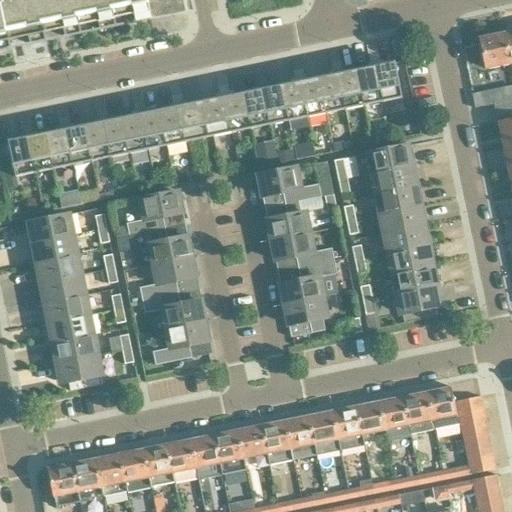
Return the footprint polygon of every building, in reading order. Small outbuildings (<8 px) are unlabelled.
[(187,12),(184,0),(0,0),(0,51),(11,49),(10,41),(29,37),(30,45),(46,42),(45,34),(64,30),(65,38),(81,35),(80,26),(98,23),(100,31),(116,27),(115,19),(133,15),(135,23),(187,12)] [(511,65),(505,34),(480,39),(487,70),(511,65)] [(403,99),(395,64),(376,68),(383,103),(403,99)] [(383,103),(376,68),(357,72),(364,107),(383,103)] [(364,107),(357,72),(338,76),(346,111),(364,107)] [(346,111),(338,76),(320,80),(327,115),(346,111)] [(327,115),(320,80),(301,84),(308,118),(327,115)] [(308,118),(301,84),(282,88),(289,122),(308,118)] [(289,122),(282,88),(263,91),(270,126),(289,122)] [(270,126),(263,91),(244,95),(252,130),(270,126)] [(252,130),(244,95),(226,99),(233,134),(252,130)] [(226,99),(202,104),(210,139),(233,134),(226,99)] [(511,113),(511,100),(495,104),(497,116),(511,113)] [(202,104),(179,109),(186,143),(210,139),(202,104)] [(186,143),(179,109),(160,112),(167,147),(186,143)] [(167,147),(160,112),(141,116),(148,151),(167,147)] [(148,151),(141,116),(122,120),(130,155),(148,151)] [(511,144),(511,119),(499,123),(504,147),(511,144)] [(130,155),(122,120),(104,124),(111,159),(130,155)] [(111,159),(104,124),(85,128),(92,162),(111,159)] [(92,162),(85,128),(66,132),(73,166),(92,162)] [(73,166),(66,132),(47,135),(54,170),(73,166)] [(54,170),(47,135),(28,139),(35,174),(54,170)] [(35,174),(28,139),(10,143),(17,178),(35,174)] [(343,141),(333,143),(334,152),(345,150),(343,141)] [(416,166),(414,156),(409,157),(407,147),(370,154),(374,175),(416,166)] [(257,155),(260,168),(278,164),(275,151),(257,155)] [(348,180),(345,166),(336,168),(339,182),(348,180)] [(415,187),(414,177),(418,176),(416,166),(374,175),(378,195),(415,187)] [(299,203),(322,198),(319,185),(300,189),(296,169),(260,177),(262,188),(261,188),(262,193),(263,192),(266,209),(299,203)] [(176,175),(178,185),(186,183),(184,173),(176,175)] [(351,194),(348,180),(339,182),(342,196),(351,194)] [(331,182),(322,183),(325,197),(334,195),(331,182)] [(424,206),(422,196),(417,197),(415,187),(378,195),(382,215),(424,206)] [(88,192),(79,194),(81,205),(90,203),(88,192)] [(186,226),(184,214),(183,214),(182,209),(183,209),(182,204),(181,204),(178,193),(142,201),(146,220),(127,224),(130,237),(152,232),(186,226)] [(337,209),(334,195),(325,197),(328,211),(337,209)] [(309,234),(305,214),(302,214),(299,203),(266,209),(265,209),(268,221),(269,221),(270,226),(269,227),(270,231),(271,231),(273,241),(309,234)] [(356,220),(353,206),(344,208),(347,222),(356,220)] [(424,227),(422,217),(427,216),(424,206),(382,215),(386,235),(424,227)] [(72,236),(68,215),(31,223),(33,233),(28,234),(30,244),(72,236)] [(108,229),(105,215),(96,217),(99,231),(108,229)] [(359,234),(356,220),(347,222),(350,236),(359,234)] [(130,237),(117,240),(120,253),(151,246),(155,265),(192,258),(189,247),(191,247),(190,243),(189,243),(188,238),(185,226),(186,226),(152,232),(130,237)] [(426,237),(424,227),(386,235),(390,255),(433,246),(431,236),(426,237)] [(110,243),(108,229),(99,231),(101,245),(110,243)] [(335,262),(332,249),(313,253),(309,234),(273,241),(275,252),(274,252),(275,257),(276,256),(277,261),(276,262),(278,274),(279,274),(279,273),(335,262)] [(77,256),(72,236),(30,244),(32,255),(37,254),(39,263),(77,256)] [(364,260),(361,246),(352,248),(355,262),(364,260)] [(432,267),(430,257),(435,256),(433,246),(390,255),(395,275),(432,267)] [(116,269),(113,255),(104,257),(107,271),(116,269)] [(81,276),(77,256),(39,263),(41,273),(36,274),(38,284),(81,276)] [(179,293),(177,282),(196,278),(195,273),(196,273),(195,268),(194,269),(192,258),(155,265),(159,284),(140,288),(143,301),(199,290),(199,289),(179,293)] [(367,274),(364,260),(355,262),(358,276),(367,274)] [(335,262),(279,273),(279,274),(282,285),(283,290),(282,291),(283,295),(284,295),(286,305),(322,298),(339,295),(335,276),(337,275),(335,262)] [(441,286),(439,276),(434,277),(432,267),(395,275),(399,295),(441,286)] [(118,283),(116,269),(107,271),(110,284),(118,283)] [(85,296),(81,276),(38,284),(40,295),(45,294),(47,303),(85,296)] [(372,300),(370,286),(361,288),(363,302),(372,300)] [(440,308),(438,297),(443,296),(441,286),(399,295),(403,315),(404,323),(434,317),(433,309),(440,308)] [(205,322),(203,311),(204,311),(203,307),(202,307),(201,302),(182,306),(179,294),(199,290),(143,301),(145,314),(164,310),(168,329),(205,322)] [(124,309),(121,295),(112,297),(115,311),(124,309)] [(89,316),(85,296),(47,303),(49,313),(44,314),(46,324),(89,316)] [(322,298),(286,305),(288,316),(287,316),(288,321),(289,320),(290,326),(292,337),(291,337),(291,338),(325,331),(323,319),(327,318),(322,298)] [(375,314),(372,300),(363,302),(366,315),(375,314)] [(126,323),(124,309),(115,311),(118,324),(126,323)] [(93,336),(89,316),(46,324),(49,334),(53,333),(55,343),(93,336)] [(362,333),(359,319),(350,321),(353,334),(362,333)] [(208,337),(209,337),(208,332),(207,333),(205,322),(168,329),(172,349),(153,352),(156,366),(212,354),(212,353),(192,358),(190,346),(209,342),(208,337)] [(132,349),(129,335),(120,337),(123,350),(132,349)] [(97,356),(93,336),(55,343),(57,353),(52,354),(55,364),(97,356)] [(134,363),(132,349),(123,350),(126,364),(134,363)] [(103,385),(97,356),(55,364),(57,374),(62,374),(64,384),(69,383),(71,391),(103,385)] [(457,415),(454,403),(451,387),(427,392),(435,429),(461,424),(458,415),(457,415)] [(435,429),(427,392),(403,397),(409,426),(410,426),(412,434),(435,429)] [(409,426),(403,397),(380,402),(386,431),(409,426)] [(484,410),(482,400),(481,398),(454,403),(457,415),(458,415),(484,410)] [(386,431),(380,402),(356,407),(362,436),(363,436),(386,431)] [(362,436),(356,407),(333,411),(341,451),(365,446),(363,436),(362,436)] [(486,422),(484,410),(458,415),(461,424),(461,427),(486,422)] [(341,451),(333,411),(309,416),(317,456),(341,451)] [(317,456),(309,416),(286,421),(294,460),(317,456)] [(294,460),(286,421),(262,426),(268,455),(270,465),(294,460)] [(488,434),(486,422),(461,427),(463,439),(488,434)] [(268,455),(262,426),(239,431),(245,460),(268,455)] [(245,460),(239,431),(215,436),(221,465),(223,475),(247,471),(245,460)] [(491,446),(488,434),(463,439),(466,451),(491,446)] [(221,465),(215,436),(191,440),(197,469),(221,465)] [(197,469),(191,440),(168,445),(173,474),(174,474),(197,469)] [(173,474),(168,445),(144,450),(152,487),(176,482),(174,474),(173,474)] [(493,457),(491,446),(466,451),(468,462),(493,457)] [(152,487),(144,450),(120,455),(128,491),(152,487)] [(128,491),(120,455),(97,460),(104,495),(105,496),(128,491)] [(496,470),(493,457),(468,462),(469,466),(471,475),(496,470)] [(104,495),(97,460),(73,464),(80,500),(81,500),(104,495)] [(443,471),(444,471),(442,460),(438,461),(440,472),(420,476),(421,485),(445,480),(443,471)] [(80,500),(73,464),(49,468),(57,506),(81,501),(81,500),(80,500)] [(469,466),(444,471),(443,471),(445,480),(471,475),(469,466)] [(421,485),(420,476),(396,480),(398,490),(421,485)] [(499,487),(497,476),(472,481),(474,489),(474,493),(499,487)] [(372,485),(373,485),(372,479),(360,482),(361,488),(349,490),(351,499),(374,495),(372,485)] [(396,480),(373,485),(372,485),(374,495),(398,490),(396,480)] [(474,489),(472,481),(446,486),(448,494),(474,489)] [(448,494),(446,486),(434,489),(436,497),(448,494)] [(502,500),(499,487),(474,493),(477,505),(502,500)] [(351,499),(349,490),(325,495),(327,504),(351,499)] [(425,502),(423,490),(412,493),(412,492),(399,495),(401,504),(401,507),(425,502)] [(327,504),(325,495),(325,492),(313,494),(313,497),(301,499),(303,509),(327,504)] [(401,504),(399,495),(375,500),(377,509),(401,504)] [(286,511),(303,509),(301,499),(278,504),(279,511),(286,511)] [(360,511),(377,509),(375,500),(352,505),(353,511),(360,511)] [(503,511),(504,511),(502,500),(477,505),(478,511),(503,511)] [(254,511),(254,509),(243,511),(242,508),(238,509),(237,506),(237,504),(237,503),(237,502),(235,502),(234,502),(233,503),(229,504),(230,511),(254,511)]
